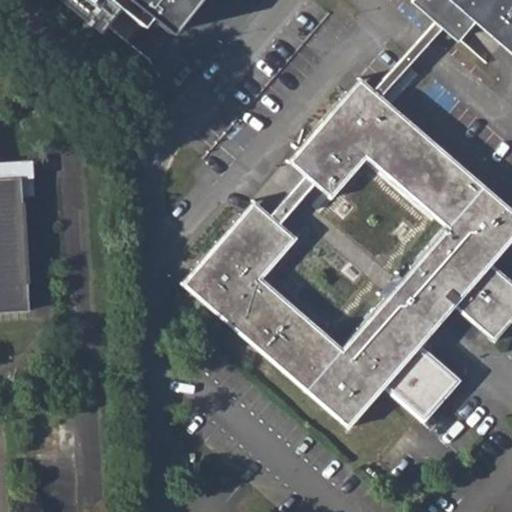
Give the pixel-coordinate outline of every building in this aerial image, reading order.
[(49,0),(90,33),(110,9),(99,0),(49,0)] [(133,28),(140,20),(116,0),(99,0),(110,9),(133,28)] [(116,0),(140,20),(160,37),(191,0),(116,0)] [(511,0),(415,0),(403,11),(428,31),(438,39),(451,49),(467,30),(509,63),(508,32),(511,30),(511,0)] [(411,73),(438,39),(428,31),(402,65),(411,73)] [(402,65),(369,102),(380,111),(411,73),(402,65)] [(183,297),(346,437),(382,394),(425,430),(462,385),(423,351),(454,311),(493,347),(511,324),(511,289),(490,271),(511,242),(511,220),(380,111),(369,102),(354,87),(288,168),(302,182),(311,188),(332,206),(363,165),(445,231),(405,280),(400,274),(378,300),(383,305),(343,354),(264,288),(299,247),(276,231),(268,223),(253,210),(183,297)] [(0,174),(18,173),(19,193),(32,192),(29,161),(0,163),(0,174)] [(0,308),(28,307),(19,193),(18,173),(0,174),(0,308)] [(302,182),(268,223),(276,231),(311,188),(302,182)]
